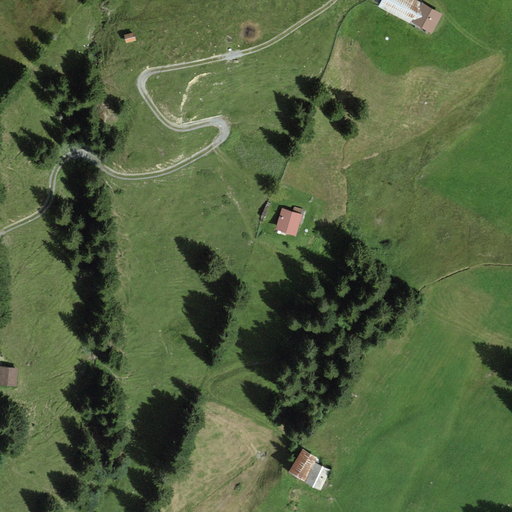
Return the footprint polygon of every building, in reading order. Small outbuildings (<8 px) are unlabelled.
[(442,14),(416,0),(381,0),(378,6),(432,34),(442,14)] [(136,35),(126,36),(127,44),(137,43),(136,35)] [(292,211),(282,208),(275,229),(295,235),(303,209),(294,207),(292,211)] [(18,368),(0,367),(0,383),(17,385),(18,368)] [(317,458),(302,449),(288,472),(303,481),(317,458)] [(330,470),(315,462),(305,483),(320,490),(330,470)]
